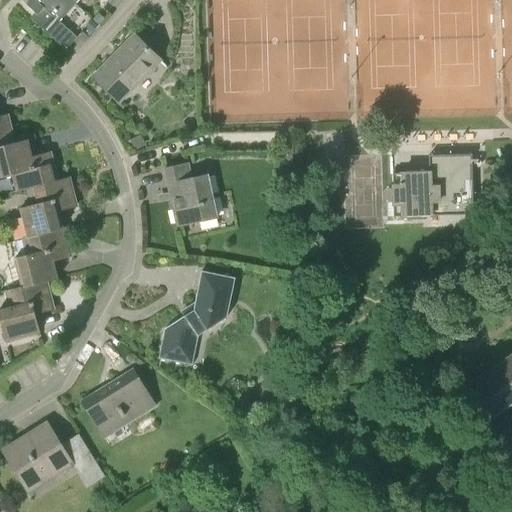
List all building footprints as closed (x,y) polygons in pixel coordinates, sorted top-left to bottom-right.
[(75,4),(71,0),(30,0),(26,5),(37,14),(32,19),(66,50),(77,38),(59,22),(75,4)] [(104,18),(98,12),(93,18),(99,24),(104,18)] [(91,20),(86,26),(93,32),(98,27),(91,20)] [(159,59),(134,36),(97,73),(122,97),(159,59)] [(0,147),(14,143),(6,115),(0,116),(0,147)] [(14,143),(0,147),(0,174),(1,179),(12,176),(17,192),(28,189),(57,181),(49,152),(32,157),(27,140),(14,143)] [(279,155),(293,155),(292,145),(278,145),(279,155)] [(191,179),(188,164),(164,169),(177,226),(217,217),(208,175),(191,179)] [(473,215),(472,172),(392,174),(393,190),(387,190),(387,201),(393,201),(393,217),(473,215)] [(57,181),(28,189),(32,204),(20,207),(28,237),(63,229),(58,212),(76,208),(68,178),(57,181)] [(63,229),(28,237),(23,238),(27,255),(15,259),(22,287),(45,282),(57,279),(52,262),(70,257),(63,229)] [(183,364),(187,343),(227,317),(235,278),(201,271),(195,302),(186,308),(184,316),(164,329),(158,359),(183,364)] [(45,282),(22,287),(5,291),(10,308),(0,310),(0,321),(5,341),(40,332),(35,315),(53,310),(45,282)] [(511,355),(472,383),(494,415),(511,403),(511,355)] [(102,435),(153,404),(133,370),(82,402),(102,435)] [(277,387),(266,383),(260,398),(271,403),(277,387)] [(71,463),(48,426),(30,437),(28,435),(3,451),(28,492),(72,465),(86,488),(105,477),(90,452),(71,463)] [(178,465),(162,475),(170,487),(186,478),(178,465)]
